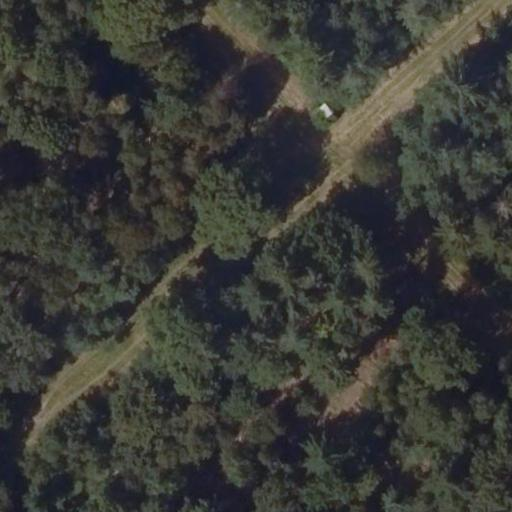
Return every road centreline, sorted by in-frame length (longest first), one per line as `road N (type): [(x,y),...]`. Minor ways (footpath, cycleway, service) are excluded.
road 1 (track): [(511,349),(191,0)]
road 2 (track): [(0,453),(331,150)]
road 3 (track): [(477,0),(377,86),(331,150)]
